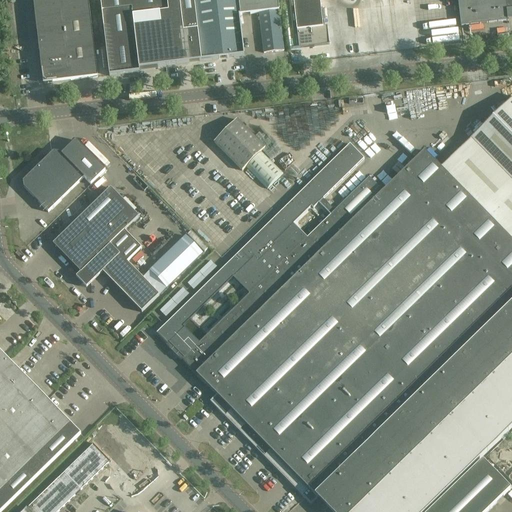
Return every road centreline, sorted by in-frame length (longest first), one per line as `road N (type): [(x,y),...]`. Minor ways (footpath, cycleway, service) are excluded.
road 1 (residential): [(0,119),(511,57)]
road 2 (unknown): [(373,74),(387,119),(425,127),(481,102),(489,60)]
road 3 (residential): [(129,393),(0,257)]
road 4 (residential): [(247,511),(129,393)]
road 5 (unclassified): [(12,511),(129,393)]
